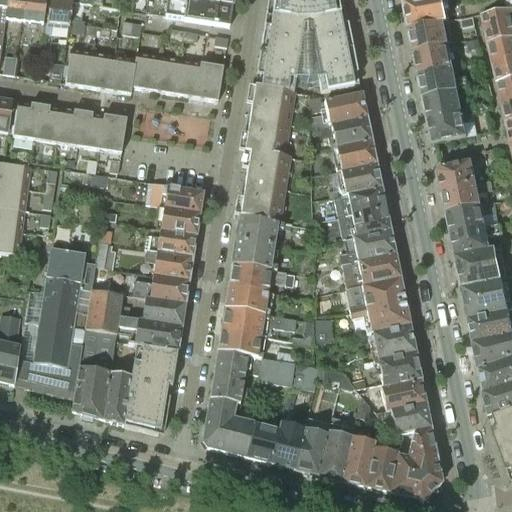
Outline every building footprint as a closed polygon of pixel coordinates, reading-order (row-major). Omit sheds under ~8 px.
[(7,0),(4,22),(5,22),(23,25),(27,0),(7,0)] [(46,0),(27,0),(23,25),(42,27),(46,0)] [(72,5),(72,0),(49,0),(44,38),(56,39),(56,45),(66,46),(68,30),(72,5)] [(72,0),(72,5),(91,8),(92,0),(72,0)] [(92,0),(91,8),(101,10),(100,11),(111,12),(112,7),(102,5),(102,0),(92,0)] [(183,23),(187,0),(166,0),(166,3),(164,19),(182,22),(182,23),(183,23)] [(233,0),(187,0),(183,23),(229,30),(233,0)] [(264,27),(254,91),(293,96),(295,84),(306,85),(318,83),(320,96),(359,89),(347,27),(341,27),(339,16),(336,0),(274,0),(272,16),(270,27),(264,27)] [(438,0),(405,6),(410,31),(448,24),(445,12),(449,11),(448,6),(444,7),(442,0),(438,0)] [(511,0),(503,0),(508,11),(511,11),(511,10),(511,0)] [(481,16),(487,43),(511,38),(511,10),(511,11),(508,11),(481,16)] [(474,28),(473,21),(461,23),(462,31),(474,28)] [(448,24),(410,31),(414,54),(449,47),(444,25),(448,24)] [(139,41),(139,36),(141,28),(122,25),(120,38),(139,41)] [(82,37),(95,39),(96,30),(83,27),(82,37)] [(96,30),(95,39),(108,41),(110,32),(96,30)] [(182,44),(184,35),(171,33),(169,42),(182,44)] [(195,46),(197,37),(184,35),(182,44),(195,46)] [(511,60),(511,38),(487,43),(492,64),(511,60)] [(227,42),(214,40),(213,49),(225,51),(226,49),(227,42)] [(468,52),(479,51),(477,43),(467,44),(468,52)] [(419,78),(453,71),(449,47),(414,54),(419,78)] [(64,88),(86,91),(92,56),(70,52),(68,59),(64,88)] [(86,91),(108,95),(113,59),(92,56),(86,91)] [(131,91),(153,94),(158,60),(135,56),(134,63),(135,63),(130,91),(131,91)] [(130,98),(131,91),(130,91),(135,63),(134,63),(113,59),(108,95),(130,98)] [(4,60),(2,78),(13,79),(16,62),(4,60)] [(174,98),(179,63),(158,60),(153,94),(174,98)] [(511,60),(492,64),(497,84),(511,80),(511,60)] [(174,98),(195,101),(201,67),(179,63),(174,98)] [(217,105),(222,70),(201,67),(195,101),(217,105)] [(456,83),(453,71),(419,78),(424,100),(467,91),(469,91),(467,81),(456,83)] [(49,77),(48,85),(59,87),(61,79),(49,77)] [(511,80),(497,84),(501,104),(511,101),(511,80)] [(294,96),(293,96),(254,91),(249,123),(289,129),(291,114),(295,114),(296,112),(292,111),(294,96)] [(424,100),(428,124),(463,117),(460,103),(469,101),(467,91),(424,100)] [(310,133),(327,129),(366,122),(361,98),(320,106),(320,101),(309,103),(309,117),(320,115),(320,119),(309,121),(310,133)] [(12,104),(0,101),(0,136),(6,138),(12,104)] [(511,101),(501,104),(506,124),(511,122),(511,101)] [(39,108),(17,105),(12,140),(33,143),(39,108)] [(55,147),(60,112),(39,108),(33,143),(55,147)] [(82,115),(60,112),(55,147),(76,150),(82,115)] [(103,119),(82,115),(76,150),(97,153),(103,119)] [(472,115),(463,117),(428,124),(433,148),(467,141),(467,137),(474,136),(472,125),(474,125),(472,115)] [(120,157),(125,125),(125,122),(103,119),(97,153),(120,157)] [(371,145),(366,122),(327,129),(310,133),(310,142),(320,141),(327,140),(328,149),(330,148),(331,153),(371,145)] [(286,145),(289,129),(249,123),(243,155),(249,156),(284,160),(286,147),(290,148),(290,145),(286,145)] [(331,153),(336,176),(375,168),(371,145),(331,153)] [(249,156),(244,188),(284,194),(286,179),(290,179),(291,177),(287,176),(289,161),(284,160),(249,156)] [(117,177),(119,164),(111,163),(109,175),(117,177)] [(439,174),(443,194),(477,186),(472,163),(442,170),(441,169),(438,174),(439,174)] [(88,164),(86,176),(94,177),(96,165),(88,164)] [(0,167),(0,190),(26,194),(29,171),(0,167)] [(380,192),(375,168),(336,176),(341,200),(380,192)] [(44,197),(53,198),(56,175),(47,174),(44,197)] [(106,180),(90,177),(88,188),(105,190),(106,180)] [(151,210),(163,212),(199,218),(202,197),(166,191),(162,190),(146,186),(145,193),(153,194),(151,210)] [(481,208),(477,186),(443,194),(447,215),(481,208)] [(282,209),(284,194),(244,188),(239,221),(279,228),(281,212),(285,213),(286,210),(282,209)] [(0,190),(0,212),(24,215),(26,194),(0,190)] [(333,201),(337,223),(385,214),(380,192),(341,200),(333,201)] [(42,212),(50,213),(53,198),(44,197),(42,212)] [(447,215),(452,238),(486,231),(481,208),(447,215)] [(0,212),(0,234),(21,237),(24,215),(0,212)] [(195,239),(199,218),(163,212),(159,233),(195,239)] [(389,234),(385,214),(337,223),(341,243),(351,241),(389,234)] [(39,230),(48,231),(49,219),(41,217),(39,230)] [(103,217),(102,226),(115,227),(116,219),(103,217)] [(239,221),(235,245),(273,251),(276,232),(282,233),(282,229),(279,228),(239,221)] [(486,231),(452,238),(456,259),(490,252),(488,240),(502,237),(500,228),(486,231)] [(192,263),(195,239),(159,233),(155,257),(192,263)] [(0,256),(18,259),(21,237),(0,234),(0,256)] [(389,234),(351,241),(354,256),(338,259),(340,269),(394,258),(389,234)] [(107,249),(110,249),(112,237),(100,235),(98,248),(107,249)] [(270,269),(273,251),(235,245),(231,268),(275,276),(276,270),(270,269)] [(98,248),(94,268),(94,270),(104,271),(107,249),(98,248)] [(456,259),(462,291),(502,283),(496,251),(490,252),(456,259)] [(94,270),(94,268),(83,266),(84,258),(50,252),(45,282),(30,279),(26,304),(19,349),(19,350),(13,390),(73,404),(79,363),(91,294),(94,270)] [(188,285),(192,263),(155,257),(152,279),(188,285)] [(344,294),(345,294),(399,284),(394,258),(340,269),(336,270),(340,285),(343,285),(345,293),(344,294)] [(317,268),(319,275),(328,273),(327,266),(317,268)] [(293,278),(275,276),(231,268),(228,290),(271,298),(272,288),(283,290),(283,288),(291,290),(293,278)] [(106,274),(94,272),(93,280),(104,282),(106,274)] [(184,309),(188,285),(152,279),(148,302),(148,303),(184,309)] [(462,291),(468,320),(508,311),(508,310),(511,309),(511,280),(502,283),(462,291)] [(404,308),(399,284),(345,294),(347,304),(362,301),(364,309),(348,313),(349,319),(404,308)] [(268,314),(271,298),(228,290),(224,312),(268,319),(269,314),(268,314)] [(91,294),(79,363),(111,368),(115,345),(119,320),(122,299),(91,294)] [(144,301),(140,324),(181,331),(184,309),(148,303),(148,302),(144,301)] [(371,337),(371,338),(408,331),(404,308),(349,319),(350,324),(366,320),(369,333),(365,334),(366,338),(371,337)] [(468,320),(473,344),(511,335),(511,309),(508,310),(508,311),(468,320)] [(224,312),(220,334),(264,341),(266,331),(294,335),(295,323),(268,319),(224,312)] [(0,386),(13,390),(19,350),(19,349),(14,348),(19,317),(0,313),(0,315),(0,386)] [(119,320),(115,345),(135,349),(177,355),(181,331),(140,324),(137,323),(119,320)] [(330,345),(330,324),(315,324),(315,345),(330,345)] [(414,357),(408,331),(371,338),(377,365),(414,357)] [(261,363),(264,341),(220,334),(217,356),(261,363)] [(511,335),(473,344),(479,372),(511,361),(511,335)] [(121,430),(132,370),(135,349),(115,345),(111,368),(101,425),(121,430)] [(177,355),(135,349),(132,370),(121,430),(157,439),(164,435),(169,401),(165,401),(167,390),(171,391),(177,355)] [(277,355),(275,365),(293,367),(294,358),(277,355)] [(217,356),(209,403),(236,408),(239,408),(244,377),(258,379),(257,386),(289,391),(294,368),(293,368),(294,368),(293,367),(275,365),(261,363),(217,356)] [(361,356),(353,358),(355,368),(363,366),(361,356)] [(414,357),(377,365),(382,392),(419,384),(414,357)] [(511,361),(479,372),(484,396),(511,388),(511,361)] [(111,368),(79,363),(73,404),(70,417),(101,425),(111,368)] [(315,387),(319,372),(317,372),(294,368),(289,391),(313,395),(315,387)] [(341,376),(319,372),(315,387),(338,393),(341,376)] [(341,376),(338,393),(349,396),(353,393),(341,376)] [(363,384),(349,387),(355,394),(365,392),(363,384)] [(371,414),(374,418),(424,408),(419,384),(382,392),(380,393),(384,411),(371,414)] [(511,388),(484,396),(489,420),(511,411),(511,388)] [(274,404),(284,406),(286,395),(276,393),(274,404)] [(361,400),(356,418),(356,421),(378,427),(378,424),(374,418),(371,414),(361,400)] [(253,411),(254,403),(242,402),(241,410),(253,411)] [(233,421),(236,408),(209,403),(202,446),(206,452),(221,456),(229,420),(233,421)] [(394,439),(412,435),(429,432),(424,408),(374,418),(378,424),(378,423),(381,427),(391,425),(393,435),(387,436),(390,439),(394,438),(394,439)] [(256,428),(254,427),(246,462),(268,468),(281,412),(273,410),(271,420),(272,420),(269,431),(261,429),(262,426),(257,424),(256,428)] [(511,411),(489,420),(489,421),(494,419),(498,431),(492,433),(507,475),(511,472),(511,411)] [(290,415),(281,412),(268,468),(293,474),(304,432),(303,432),(287,428),(290,415)] [(221,456),(246,462),(254,427),(254,426),(233,421),(229,420),(221,456)] [(304,432),(293,474),(317,481),(329,427),(307,421),(303,432),(304,432)] [(331,421),(329,427),(317,481),(341,486),(353,433),(354,426),(331,421)] [(434,458),(429,432),(412,435),(407,455),(413,465),(434,458)] [(370,437),(353,433),(341,486),(364,491),(374,446),(374,444),(369,442),(370,437)] [(364,491),(387,496),(396,458),(397,454),(374,447),(374,446),(364,491)] [(440,486),(434,458),(413,465),(407,455),(406,460),(396,458),(387,496),(423,504),(424,503),(439,488),(440,487),(440,486)]
